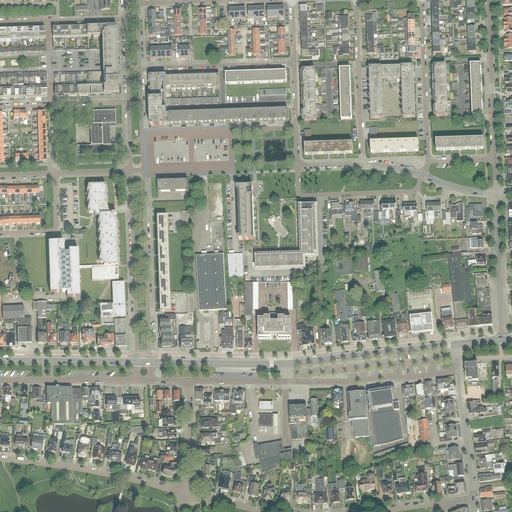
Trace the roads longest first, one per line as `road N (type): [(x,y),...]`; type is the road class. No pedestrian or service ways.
road 1 (unclassified): [(191,493),(0,459)]
road 2 (unclassified): [(150,362),(142,171)]
road 3 (unclassified): [(130,171),(136,362)]
road 4 (residential): [(285,381),(458,370)]
road 5 (secondary): [(285,364),(456,344)]
road 6 (unclassified): [(356,0),(362,164)]
road 7 (unclassified): [(320,195),(318,269),(250,275),(249,255)]
road 8 (residential): [(428,161),(421,0)]
road 9 (residential): [(495,158),(487,0)]
road 10 (residential): [(139,69),(293,62)]
road 11 (residential): [(500,340),(496,193)]
road 12 (secondary): [(0,361),(136,362)]
road 13 (residential): [(0,380),(136,380)]
road 14 (secondary): [(150,362),(285,364)]
road 15 (residential): [(473,499),(458,370)]
